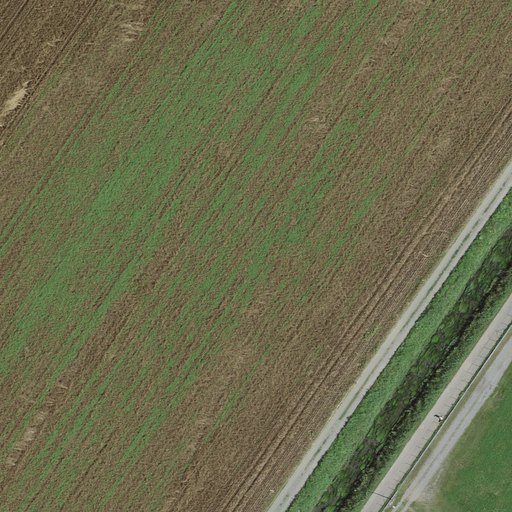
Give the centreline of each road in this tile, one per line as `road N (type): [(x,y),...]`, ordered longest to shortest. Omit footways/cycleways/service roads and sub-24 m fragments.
road 1 (track): [(374,511),(511,313)]
road 2 (track): [(511,339),(396,511)]
